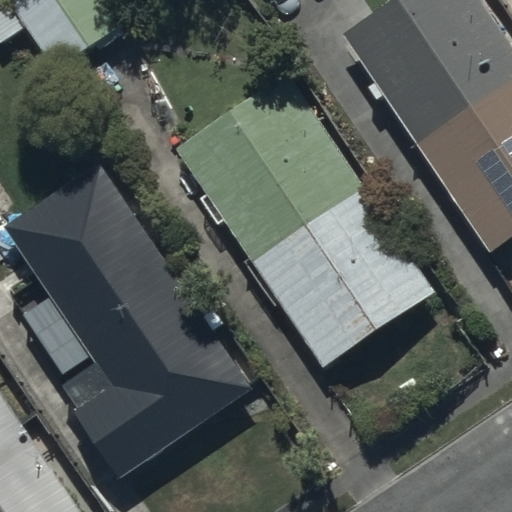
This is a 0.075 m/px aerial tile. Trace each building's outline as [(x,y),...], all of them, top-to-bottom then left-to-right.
[(8,0),(53,69),(131,19),(118,0),(8,0)] [(373,0),(344,19),(489,242),(511,227),(511,38),(487,0),(373,0)] [(293,65),(178,139),(322,361),(437,287),(293,65)] [(77,398),(124,470),(257,384),(210,312),(104,148),(2,214),(109,378),(77,398)] [(0,511),(79,511),(0,388),(0,511)]
